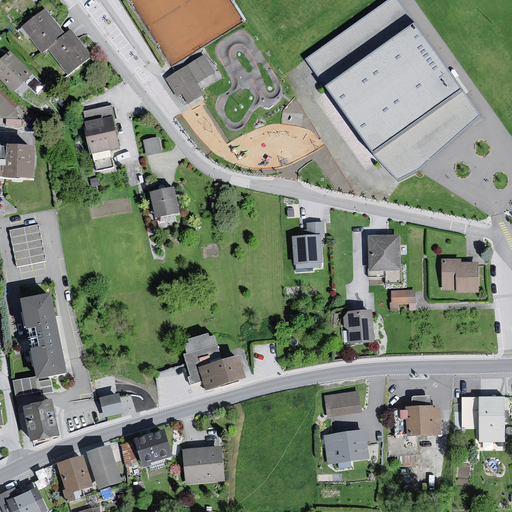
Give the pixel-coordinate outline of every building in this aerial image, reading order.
[(398,0),(389,0),(306,57),(375,154),(399,181),(420,171),(481,115),(398,0)] [(45,12),(18,31),(40,56),(46,50),(63,36),(45,12)] [(71,32),(63,36),(46,50),(66,79),(90,59),(71,32)] [(10,54),(0,62),(0,82),(16,96),(35,81),(10,54)] [(202,58),(165,82),(175,99),(181,96),(187,106),(203,97),(196,86),(215,75),(202,58)] [(0,116),(14,129),(23,119),(12,110),(17,104),(0,88),(0,116)] [(111,109),(82,114),(88,156),(119,150),(111,124),(115,123),(111,109)] [(160,135),(144,138),(147,154),(163,150),(160,135)] [(38,150),(0,147),(0,179),(36,182),(38,150)] [(171,189),(146,195),(151,219),(176,213),(171,189)] [(39,224),(10,231),(18,268),(48,262),(39,224)] [(305,238),(291,239),(292,267),(295,269),(296,274),(313,273),(313,270),(321,269),(320,241),(325,240),(324,226),(305,227),(305,238)] [(399,238),(368,239),(368,274),(400,275),(399,238)] [(478,296),(476,266),(461,265),(461,261),(441,262),(441,292),(455,292),(455,295),(478,296)] [(391,304),(417,303),(416,288),(391,288),(391,304)] [(52,297),(23,302),(38,381),(67,375),(52,297)] [(370,313),(345,315),(342,319),(344,329),(348,333),(350,346),(373,347),(370,313)] [(209,335),(189,341),(190,344),(185,346),(188,355),(185,356),(191,377),(188,377),(190,385),(204,381),(201,369),(223,363),(215,336),(210,338),(209,335)] [(247,379),(240,357),(223,363),(201,369),(204,381),(207,391),(247,379)] [(360,392),(325,397),(328,418),(363,412),(360,392)] [(120,395),(101,398),(105,417),(124,414),(120,395)] [(412,398),(413,410),(432,409),(432,397),(412,398)] [(504,399),(477,399),(478,444),(504,444),(504,399)] [(53,404),(27,410),(33,442),(60,437),(53,404)] [(413,410),(393,411),(395,437),(389,437),(390,456),(417,455),(416,436),(441,435),(439,409),(432,409),(413,410)] [(134,441),(143,469),(175,459),(166,431),(134,441)] [(366,431),(325,437),(330,465),(339,464),(340,470),(353,468),(352,463),(371,460),(366,431)] [(138,461),(133,443),(120,447),(125,465),(138,461)] [(88,454),(100,491),(123,484),(110,447),(88,454)] [(222,448),(184,452),(188,487),(225,483),(222,448)] [(83,458),(58,466),(66,491),(64,491),(68,503),(76,500),(74,494),(93,488),(83,458)] [(7,511),(4,504),(16,499),(14,491),(0,497),(0,509),(1,511),(7,511)] [(16,499),(4,504),(7,511),(45,511),(35,491),(16,499)]
